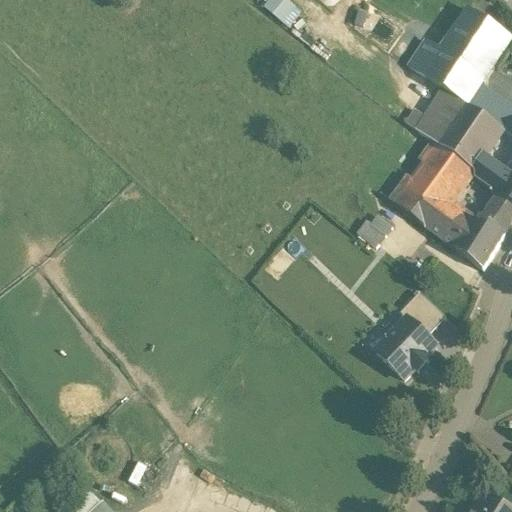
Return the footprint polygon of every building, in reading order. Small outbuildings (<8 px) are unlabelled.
[(469,11),(425,80),(444,93),(465,108),(478,89),(502,53),(482,39),(491,26),(469,11)] [(511,40),(491,26),(482,39),(502,53),(511,40)] [(444,93),(428,83),(423,92),(438,102),(444,93)] [(497,102),(478,89),(465,108),(484,121),(497,102)] [(438,102),(417,134),(419,136),(439,149),(455,124),(465,108),(444,93),(438,102)] [(511,133),(511,111),(497,102),(484,121),(501,133),(509,138),(511,133)] [(484,121),(465,108),(455,124),(492,148),(501,133),(484,121)] [(492,148),(455,124),(439,149),(466,168),(474,174),(474,175),(483,162),(492,148)] [(439,149),(419,136),(378,196),(424,230),(451,190),(466,168),(439,149)] [(511,181),(483,162),(474,175),(474,181),(491,193),(500,200),(511,208),(511,181)] [(466,168),(451,190),(460,196),(474,175),(474,174),(466,168)] [(451,190),(424,230),(432,236),(449,212),(454,204),(460,196),(451,190)] [(449,212),(471,227),(455,253),(484,274),(511,228),(511,208),(500,200),(491,193),(485,205),(489,207),(481,219),(476,220),(454,204),(449,212)] [(471,227),(449,212),(432,236),(455,253),(471,227)] [(393,230),(377,219),(371,229),(385,239),(393,230)] [(375,254),(385,239),(371,229),(366,226),(356,240),(375,254)] [(426,341),(446,320),(421,296),(400,317),(405,321),(426,341)] [(426,341),(405,321),(373,354),(404,384),(414,374),(417,377),(431,362),(428,360),(436,351),(426,341)] [(400,440),(408,447),(415,439),(407,434),(400,440)] [(108,511),(92,494),(72,511),(108,511)] [(497,511),(497,509),(484,501),(476,511),(497,511)]
